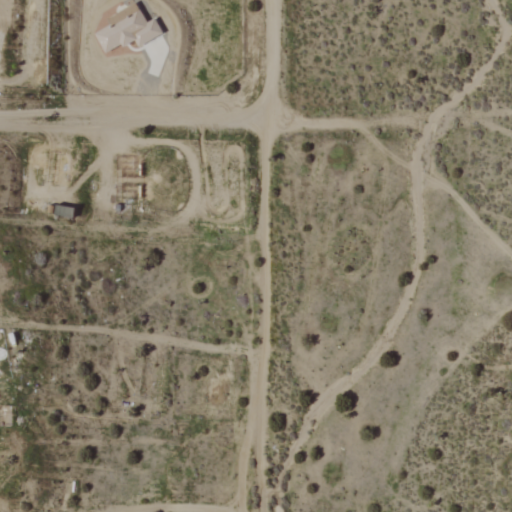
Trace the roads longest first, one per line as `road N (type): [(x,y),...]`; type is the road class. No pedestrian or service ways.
road 1 (residential): [(252,511),(266,0)]
road 2 (track): [(0,320),(262,355)]
road 3 (residential): [(0,121),(262,126)]
road 4 (residential): [(262,126),(511,112)]
